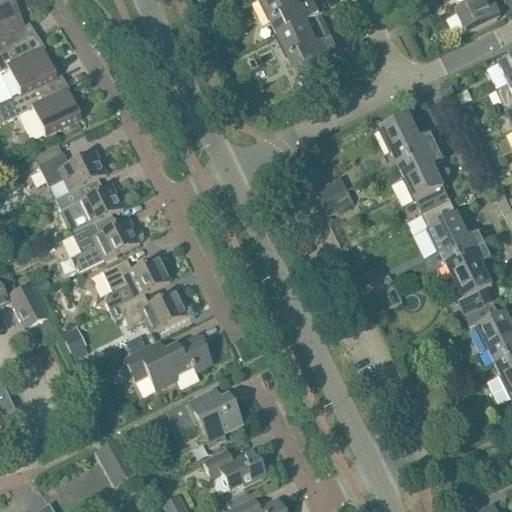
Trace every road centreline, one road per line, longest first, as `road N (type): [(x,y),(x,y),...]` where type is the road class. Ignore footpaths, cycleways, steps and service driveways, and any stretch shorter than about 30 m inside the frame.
road 1 (residential): [(421,446),(278,144)]
road 2 (residential): [(372,469),(228,170)]
road 3 (residential): [(58,10),(169,201)]
road 4 (residential): [(228,170),(144,0)]
road 5 (residential): [(169,201),(230,341)]
road 6 (residential): [(278,144),(399,82)]
road 7 (residential): [(315,499),(251,384)]
road 8 (residential): [(399,82),(511,32)]
